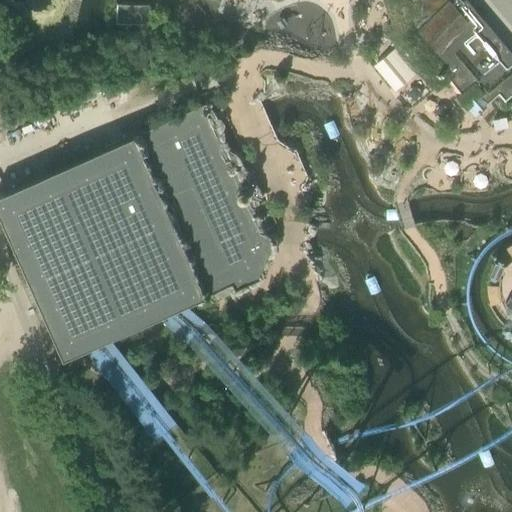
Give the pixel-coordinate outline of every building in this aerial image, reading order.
[(473,8),(465,0),(392,0),(399,23),(390,30),(402,44),(400,46),(418,67),(420,65),(439,87),(449,79),(476,111),(489,101),(498,93),(504,101),(511,93),(511,54),(482,19),(472,27),(464,16),(473,8)] [(149,3),(116,2),(116,22),(149,23),(149,3)] [(397,48),(372,60),(387,89),(411,78),(397,48)] [(116,85),(103,91),(107,100),(120,94),(116,85)] [(306,247),(307,247),(308,246),(307,245),(286,243),(288,227),(313,230),(314,230),(315,229),(313,228),(278,224),(263,227),(252,202),(226,146),(272,125),(271,124),(253,132),(246,117),(264,109),(264,107),(218,128),(206,101),(0,193),(0,218),(63,360),(75,355),(87,349),(97,345),(173,311),(215,292),(232,285),(234,291),(236,290),(251,283),(261,279),(264,270),(279,263),(276,256),(273,248),(273,247),(306,247)] [(506,120),(492,123),(494,133),(508,130),(506,120)] [(486,283),(485,298),(488,314),(496,327),(501,331),(509,337),(511,338),(511,253),(504,257),(493,268),(486,283)]
